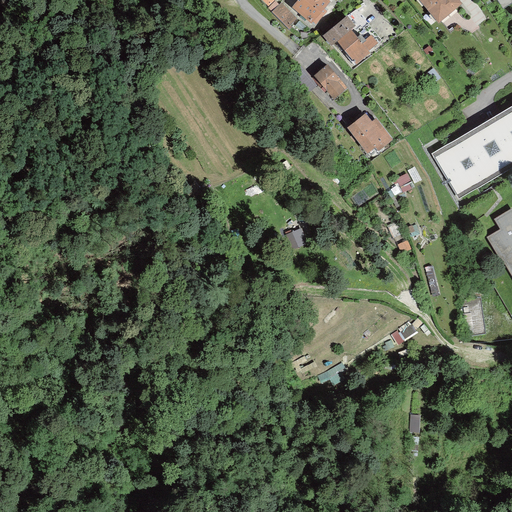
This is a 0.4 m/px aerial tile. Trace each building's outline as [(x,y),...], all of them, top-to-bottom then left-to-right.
[(311,21),(327,1),(325,0),(302,0),(300,4),(298,3),(295,7),(311,21)] [(421,0),(438,20),(459,3),(457,0),(421,0)] [(511,0),(496,0),(503,9),(511,3),(511,0)] [(288,30),(292,27),(290,25),(297,19),(281,3),(271,12),(288,30)] [(368,53),(382,41),(355,10),(346,17),(354,26),(349,30),(368,53)] [(368,53),(349,30),(354,26),(346,17),(324,35),(332,44),(337,40),(356,63),(368,53)] [(426,55),(433,51),(429,46),(423,50),(426,55)] [(334,96),(341,89),(334,81),(337,79),(327,67),(317,76),(334,96)] [(432,84),(440,78),(432,67),(424,73),(432,84)] [(458,194),(511,162),(511,109),(434,154),(458,194)] [(371,124),(365,116),(350,127),(367,150),(375,144),(378,148),(389,139),(376,121),(371,124)] [(406,172),(396,177),(404,192),(414,186),(406,172)] [(511,211),(511,210),(496,220),(502,230),(488,238),(502,261),(504,260),(511,273),(511,211)] [(294,246),(308,242),(303,226),(289,230),(294,246)] [(433,296),(440,295),(432,267),(425,269),(433,296)] [(464,336),(485,333),(481,299),(479,297),(460,300),(464,336)] [(427,335),(430,333),(424,324),(420,326),(427,335)] [(427,362),(432,360),(427,351),(422,354),(427,362)] [(419,432),(420,415),(410,414),(409,432),(419,432)] [(417,456),(418,437),(408,436),(407,455),(417,456)]
